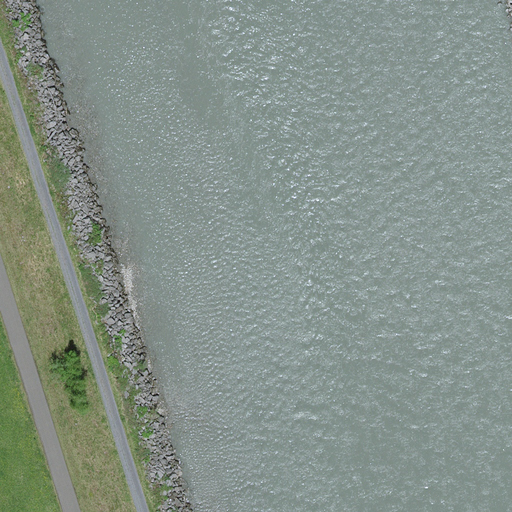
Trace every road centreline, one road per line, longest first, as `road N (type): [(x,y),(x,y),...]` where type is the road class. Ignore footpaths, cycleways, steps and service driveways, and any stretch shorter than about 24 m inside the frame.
road 1 (track): [(141,511),(0,45)]
road 2 (track): [(0,279),(72,511)]
